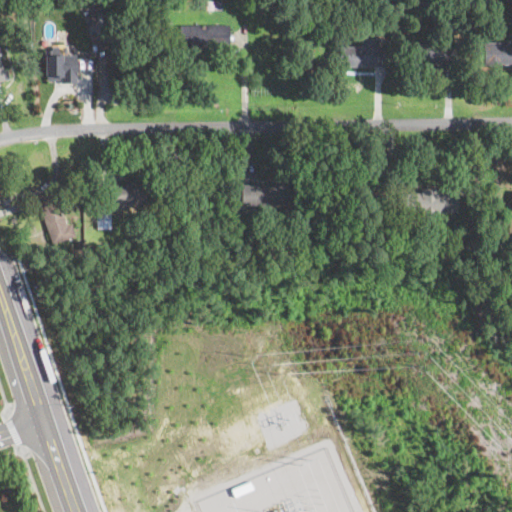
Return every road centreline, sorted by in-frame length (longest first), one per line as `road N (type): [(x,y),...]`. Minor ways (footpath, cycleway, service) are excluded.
road 1 (residential): [(0,138),(108,127),(511,121)]
road 2 (residential): [(76,511),(0,290)]
